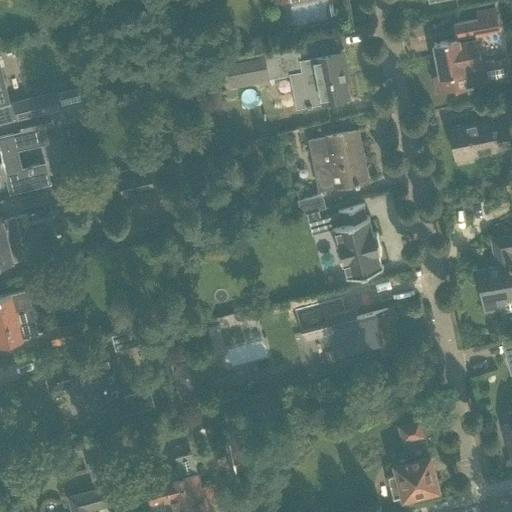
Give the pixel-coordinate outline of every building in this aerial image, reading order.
[(457,38),(453,39),(433,43),(439,75),(433,76),(436,89),(455,86),(456,88),(467,86),(467,87),(473,86),(473,85),(497,80),(508,78),(504,58),(480,63),(474,33),(499,29),(494,7),(476,11),(478,18),(454,23),(457,38)] [(343,48),(338,49),(336,39),(337,39),(337,38),(270,51),(225,61),(230,85),(291,73),(292,73),(298,105),(301,105),(308,103),(308,105),(314,104),(313,102),(321,101),(329,100),(330,102),(341,100),(340,97),(349,96),(346,80),(349,80),(343,48)] [(8,100),(0,70),(0,103),(9,102),(8,100)] [(56,89),(13,101),(17,116),(50,108),(60,105),(56,89)] [(50,108),(17,116),(20,131),(53,122),(50,108)] [(505,116),(469,123),(450,127),(455,156),(456,156),(458,161),(473,158),(472,153),(511,146),(505,116)] [(358,129),(325,135),(309,138),(318,189),(368,180),(358,129)] [(175,159),(172,147),(157,151),(152,132),(140,135),(148,166),(175,159)] [(0,176),(5,175),(9,192),(7,192),(8,193),(50,183),(44,161),(21,167),(13,133),(0,136),(0,176)] [(149,170),(136,174),(140,189),(153,186),(149,170)] [(59,187),(47,190),(22,196),(25,211),(28,210),(30,218),(34,217),(35,219),(49,216),(48,214),(52,213),(50,204),(63,200),(59,187)] [(303,213),(327,206),(323,193),(299,200),(303,213)] [(369,270),(384,265),(384,264),(383,264),(379,249),(380,249),(380,248),(381,248),(381,249),(383,248),(378,231),(376,231),(377,232),(376,232),(376,231),(375,231),(371,217),(372,216),(371,215),(369,215),(366,204),(367,204),(366,202),(340,209),(341,210),(341,211),(321,216),(324,229),(335,226),(339,241),(343,259),(344,258),(348,273),(347,273),(347,275),(363,271),(369,270)] [(0,217),(0,262),(24,257),(14,216),(2,219),(1,217),(0,217)] [(511,234),(492,238),(497,265),(477,269),(485,309),(501,306),(499,296),(511,293),(511,274),(509,258),(511,257),(511,234)] [(26,288),(6,294),(0,295),(0,342),(21,337),(14,310),(31,306),(26,288)] [(296,311),(301,333),(330,325),(340,361),(397,346),(387,307),(355,316),(354,314),(347,310),(344,311),(341,299),(296,311)] [(257,309),(207,316),(210,334),(254,328),(255,339),(261,338),(257,309)] [(156,339),(189,331),(184,314),(152,322),(156,339)] [(71,323),(48,329),(53,345),(76,338),(71,323)] [(136,329),(110,336),(114,350),(140,344),(136,329)] [(511,355),(511,337),(501,341),(506,357),(511,355)] [(86,359),(64,364),(45,369),(50,389),(91,379),(102,421),(124,415),(122,410),(151,403),(145,383),(118,391),(107,351),(85,357),(86,359)] [(198,398),(196,388),(202,379),(199,367),(189,361),(187,352),(167,357),(178,402),(198,398)] [(316,416),(305,419),(308,431),(319,428),(316,416)] [(401,440),(426,433),(421,416),(396,423),(401,440)] [(259,462),(256,447),(249,419),(225,425),(236,468),(259,462)] [(511,421),(503,424),(511,456),(511,421)] [(396,472),(387,475),(393,497),(403,495),(405,495),(406,499),(418,496),(417,492),(437,487),(429,454),(427,454),(422,435),(402,440),(405,450),(392,454),(396,472)] [(109,446),(105,447),(86,452),(89,467),(99,464),(102,477),(116,473),(109,446)] [(176,458),(179,468),(145,477),(151,504),(169,499),(172,511),(205,511),(191,454),(176,458)] [(69,496),(72,511),(87,511),(86,508),(109,503),(105,486),(69,496)] [(264,511),(260,495),(234,502),(237,511),(264,511)]
